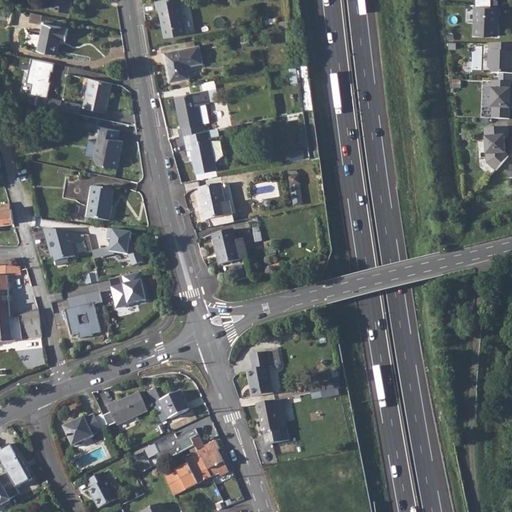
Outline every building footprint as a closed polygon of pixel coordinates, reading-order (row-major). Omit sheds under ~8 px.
[(42,0),(42,4),(51,6),(51,8),(70,12),(72,0),(42,0)] [(160,0),(156,1),(157,9),(160,9),(165,38),(186,33),(179,0),(160,0)] [(503,15),(503,7),(478,7),(477,36),(501,36),(501,15),(503,15)] [(44,23),(38,49),(57,53),(61,37),(66,39),(68,28),(44,23)] [(511,44),(493,44),(492,69),(497,74),(502,74),(501,81),(511,81),(511,44)] [(199,46),(164,53),(170,82),(189,78),(186,66),(202,62),(199,46)] [(54,64),(31,59),(26,83),(32,84),(30,95),(47,98),(54,64)] [(90,78),(83,108),(105,112),(111,83),(90,78)] [(511,81),(501,81),(494,80),(492,107),(494,107),(493,117),(511,117),(511,81)] [(178,128),(180,137),(183,136),(204,132),(203,124),(199,105),(206,103),(209,102),(207,89),(175,96),(181,128),(178,128)] [(62,109),(81,113),(83,103),(64,99),(62,109)] [(206,103),(199,105),(203,124),(210,122),(206,103)] [(98,137),(94,158),(98,164),(117,168),(120,157),(118,156),(119,151),(121,151),(123,141),(118,140),(120,130),(97,126),(95,136),(98,137)] [(492,165),(502,173),(511,160),(511,156),(510,155),(509,138),(511,137),(511,135),(511,128),(489,131),(492,165)] [(204,132),(183,136),(186,149),(190,149),(195,173),(216,169),(208,131),(204,132)] [(305,204),(301,171),(291,172),(294,205),(305,204)] [(228,182),(221,183),(225,202),(229,202),(231,209),(234,209),(228,182)] [(225,202),(221,183),(199,188),(206,220),(232,214),(231,209),(229,202),(225,202)] [(93,187),(88,217),(109,221),(114,190),(93,187)] [(0,223),(13,222),(11,209),(10,203),(0,203),(0,223)] [(69,231),(43,228),(52,266),(69,262),(67,256),(75,254),(69,231)] [(109,247),(94,250),(95,258),(114,254),(128,254),(132,267),(144,263),(138,246),(129,245),(130,231),(112,229),(109,247)] [(240,259),(238,249),(245,247),(243,238),(235,240),(233,229),(212,234),(219,265),(240,259)] [(245,247),(238,249),(240,259),(247,258),(245,247)] [(0,291),(8,291),(7,275),(20,275),(20,267),(0,266),(0,291)] [(146,301),(141,271),(109,277),(115,307),(146,301)] [(103,302),(100,290),(68,298),(70,308),(66,309),(73,338),(101,331),(94,304),(103,302)] [(0,291),(0,317),(10,316),(9,307),(8,299),(8,291),(0,291)] [(118,309),(120,316),(135,311),(133,304),(118,309)] [(0,317),(0,342),(42,336),(41,332),(38,309),(18,315),(10,316),(0,317)] [(254,368),(249,369),(253,395),(274,391),(269,366),(272,365),(269,351),(251,354),(254,368)] [(342,386),(340,377),(330,379),(332,388),(342,386)] [(332,388),(330,379),(310,383),(312,391),(332,388)] [(154,402),(161,399),(157,389),(150,391),(154,402)] [(182,391),(153,404),(161,421),(169,417),(170,418),(190,409),(182,391)] [(116,401),(107,405),(117,426),(148,412),(139,393),(126,399),(127,400),(124,401),(123,400),(117,403),(116,401)] [(276,399),(257,402),(259,411),(260,411),(264,428),(265,427),(268,443),(291,438),(289,427),(282,429),(276,399)] [(72,423),(63,427),(72,446),(73,446),(77,447),(83,444),(84,441),(95,436),(94,435),(102,431),(94,415),(86,418),(85,416),(75,421),(76,422),(73,424),(72,423)] [(124,429),(137,424),(135,419),(122,424),(124,429)] [(196,428),(188,432),(195,445),(212,476),(220,472),(221,475),(228,471),(218,450),(220,447),(216,440),(205,446),(196,428)] [(195,445),(188,432),(170,442),(176,455),(188,449),(195,445)] [(189,466),(165,478),(174,495),(212,476),(195,445),(188,449),(194,458),(187,462),(189,466)] [(104,472),(88,480),(91,487),(90,488),(99,508),(117,499),(104,472)] [(0,505),(11,499),(11,498),(20,493),(8,473),(0,476),(0,505)] [(142,511),(164,511),(160,502),(142,511)]
